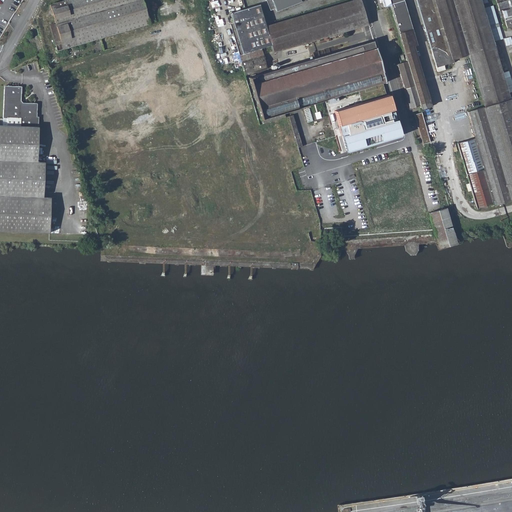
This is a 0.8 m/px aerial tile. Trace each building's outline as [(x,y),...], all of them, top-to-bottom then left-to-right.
[(67,0),(68,0),(50,6),(55,24),(51,25),(58,51),(100,38),(150,23),(143,0),(67,0)] [(267,26),(265,27),(270,45),(273,53),(367,25),(360,0),(358,0),(273,24),(267,26)] [(266,0),(271,12),(276,10),(277,13),(302,3),(301,0),(266,0)] [(403,0),(390,0),(392,4),(408,62),(420,104),(421,108),(429,106),(411,46),(417,45),(403,0)] [(511,0),(416,0),(438,72),(445,69),(444,65),(454,63),(453,60),(469,56),(485,107),(468,112),(475,139),(458,144),(477,210),(511,199),(511,106),(507,91),(511,89),(511,80),(508,69),(501,71),(479,0),(496,0),(498,6),(501,5),(507,22),(511,20),(511,0)] [(245,9),(227,14),(238,54),(258,48),(270,45),(265,27),(259,5),(245,9)] [(494,5),(485,7),(494,41),(503,39),(494,5)] [(373,41),(248,77),(256,105),(261,124),(286,117),(285,114),(322,103),(330,101),(340,98),(360,92),(364,91),(367,90),(373,89),(386,85),(373,41)] [(258,48),(238,54),(244,74),(264,69),(258,48)] [(408,62),(398,65),(410,107),(420,104),(408,62)] [(19,127),(0,126),(0,231),(49,233),(50,198),(42,197),(44,162),(36,162),(37,117),(36,117),(36,104),(22,103),(20,102),(21,87),(4,86),(3,119),(20,119),(19,127)] [(373,89),(367,90),(369,97),(370,100),(376,98),(373,89)] [(370,100),(333,111),(346,153),(402,135),(390,94),(376,98),(370,100)] [(294,115),(288,116),(298,149),(303,147),(294,115)] [(396,170),(360,179),(362,187),(398,178),(396,170)] [(449,206),(433,211),(443,245),(459,241),(449,206)]
